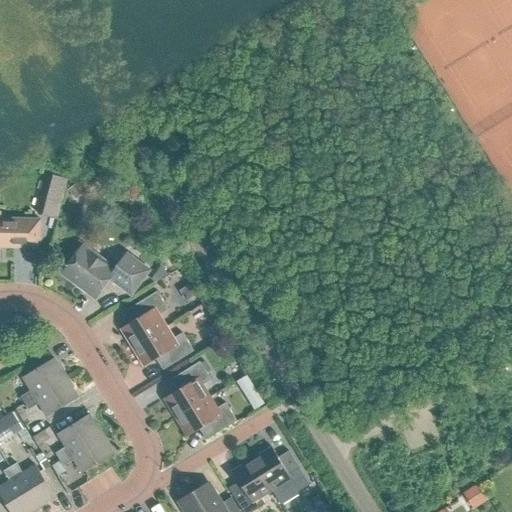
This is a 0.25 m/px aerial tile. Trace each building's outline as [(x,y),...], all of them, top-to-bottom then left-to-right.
[(49,173),(38,213),(57,218),(68,179),(49,173)] [(0,246),(39,247),(40,220),(0,218),(0,246)] [(114,271),(81,247),(63,272),(95,296),(109,278),(130,293),(146,270),(126,255),(114,271)] [(161,265),(151,278),(157,282),(168,275),(161,265)] [(132,347),(166,326),(159,314),(168,309),(156,291),(126,310),(132,320),(120,328),(132,347)] [(166,326),(132,347),(144,366),(156,358),(162,369),(193,350),(182,332),(173,337),(166,326)] [(20,396),(24,402),(66,377),(54,357),(22,376),(30,389),(20,396)] [(175,417),(209,396),(202,384),(211,379),(200,361),(169,379),(175,390),(163,398),(175,417)] [(78,396),(66,377),(24,402),(28,409),(38,403),(46,416),(78,396)] [(209,396),(175,417),(187,436),(199,428),(206,439),(236,420),(225,402),(216,407),(209,396)] [(259,396),(251,402),(256,411),(265,405),(259,396)] [(59,458),(100,434),(87,415),(57,433),(65,446),(55,452),(59,458)] [(100,434),(59,458),(62,464),(73,458),(81,471),(113,453),(100,434)] [(271,490),(279,502),(283,503),(298,494),(298,490),(309,484),(288,450),(278,457),(271,446),(252,458),(271,490)] [(42,453),(36,457),(44,470),(50,466),(42,453)] [(239,481),(228,487),(233,496),(243,511),(251,511),(265,503),(260,496),(271,490),(252,458),(232,470),(239,481)] [(58,461),(51,466),(58,476),(65,471),(58,461)] [(16,462),(9,466),(35,508),(55,496),(35,464),(22,472),(16,462)] [(27,511),(35,508),(9,466),(3,470),(9,480),(0,485),(0,494),(10,511),(27,511)] [(209,485),(180,503),(186,511),(240,511),(231,497),(221,503),(209,485)]
